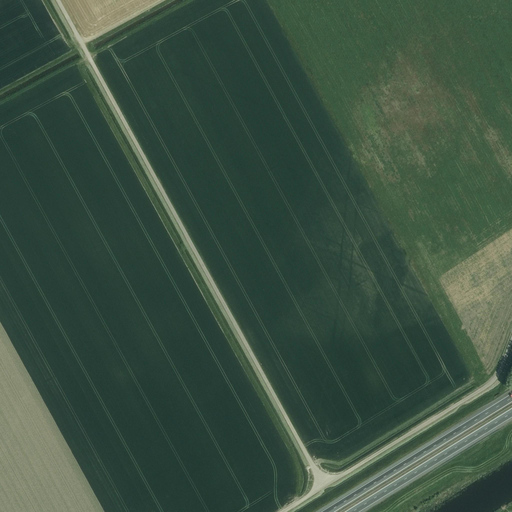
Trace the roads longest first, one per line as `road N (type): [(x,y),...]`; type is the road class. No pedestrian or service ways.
road 1 (unclassified): [(324,485),(58,0)]
road 2 (unclassified): [(324,485),(492,382),(511,340)]
road 3 (motorway): [(511,398),(328,511)]
road 4 (motorway): [(351,511),(511,412)]
